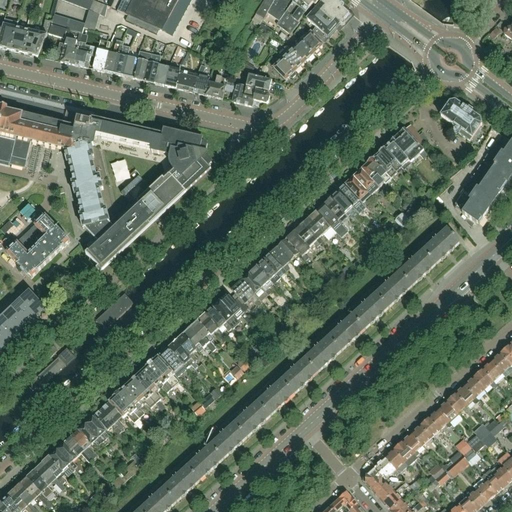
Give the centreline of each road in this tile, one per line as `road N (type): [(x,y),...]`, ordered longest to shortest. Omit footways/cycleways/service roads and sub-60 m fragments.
road 1 (residential): [(0,470),(438,70)]
road 2 (tertiary): [(0,68),(264,126),(291,111),(380,16)]
road 3 (secondary): [(303,430),(494,254)]
road 4 (residential): [(347,478),(511,330)]
road 5 (residential): [(0,388),(107,286)]
road 6 (secondary): [(215,511),(303,430)]
